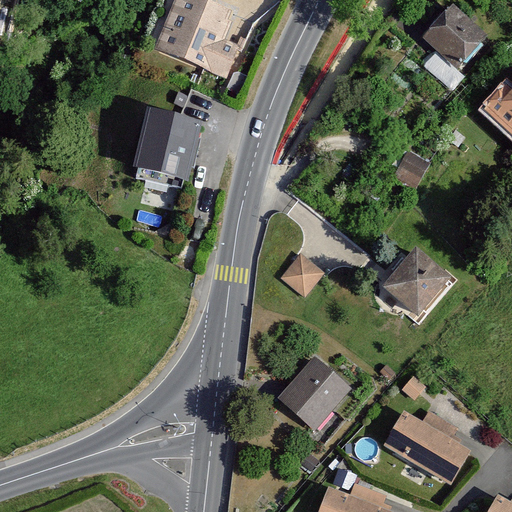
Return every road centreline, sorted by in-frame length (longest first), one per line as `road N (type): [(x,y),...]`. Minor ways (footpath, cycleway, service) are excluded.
road 1 (residential): [(388,0),(270,190)]
road 2 (secondary): [(247,182),(216,389)]
road 3 (secondary): [(319,0),(247,182)]
road 4 (secondary): [(216,389),(165,405),(62,464)]
